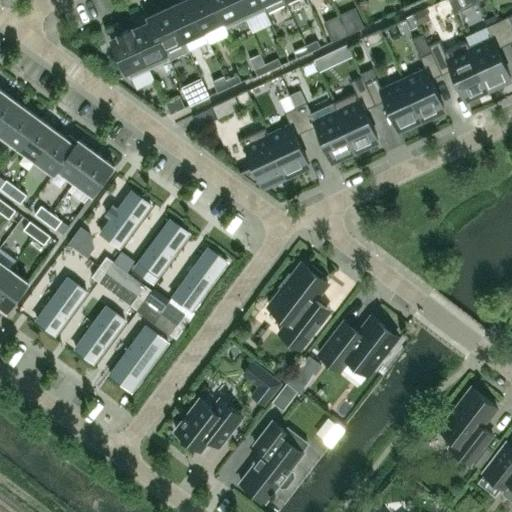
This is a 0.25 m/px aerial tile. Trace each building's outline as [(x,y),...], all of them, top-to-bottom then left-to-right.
[(204,30),(189,0),(182,0),(169,6),(184,40),(204,30)] [(226,28),(213,0),(189,0),(204,30),(222,21),(225,28),(226,28)] [(246,19),(237,0),(213,0),(226,28),(246,19)] [(265,10),(261,0),(237,0),(246,19),(265,10)] [(266,12),(286,3),(284,0),(261,0),(265,10),(266,12)] [(184,40),(169,6),(149,15),(169,59),(170,59),(165,49),(184,40)] [(169,59),(149,15),(149,16),(151,20),(132,28),(132,27),(131,27),(150,68),(169,59)] [(511,21),(509,15),(498,20),(508,43),(511,41),(511,21)] [(400,36),(418,31),(415,20),(397,26),(400,36)] [(510,76),(497,48),(508,43),(498,20),(487,25),(492,36),(469,47),(488,87),(510,76)] [(360,28),(356,21),(345,26),(348,34),(360,28)] [(336,39),(348,34),(345,26),(333,32),(336,39)] [(150,68),(131,27),(119,33),(119,35),(111,38),(129,77),(150,68)] [(431,79),(442,74),(429,45),(423,33),(412,38),(426,67),(403,77),(422,117),(444,107),(431,79)] [(317,39),(305,45),(309,52),(321,46),(317,39)] [(488,87),(469,47),(466,40),(445,50),(440,40),(429,45),(442,74),(452,69),(465,97),(488,87)] [(297,57),(309,52),(305,45),(294,50),(297,57)] [(325,53),(313,59),(319,71),(327,67),(329,60),(325,53)] [(278,57),(266,63),(269,70),(281,64),(278,57)] [(254,68),(258,75),(269,70),(266,63),(254,68)] [(238,74),(226,79),(230,86),(241,81),(238,74)] [(226,79),(224,75),(213,80),(218,92),(230,86),(226,79)] [(375,104),(365,82),(362,75),(351,80),(356,91),(334,101),(337,108),(355,148),(378,138),(365,109),(375,104)] [(422,117),(403,77),(381,87),(376,76),(365,82),(375,104),(386,99),(399,128),(422,117)] [(247,89),(235,95),(241,107),(253,101),(247,89)] [(355,148),(337,108),(334,101),(311,112),(300,89),(290,94),(296,107),(306,130),(317,125),(332,158),(355,148)] [(0,132),(2,134),(23,105),(6,92),(0,99),(0,132)] [(187,97),(190,104),(202,99),(199,92),(187,97)] [(241,107),(235,95),(235,94),(211,106),(217,118),(241,107)] [(180,95),(173,98),(178,110),(185,107),(180,95)] [(178,110),(173,98),(165,102),(171,113),(178,110)] [(20,147),(41,118),(23,105),(2,134),(20,147)] [(296,134),(306,130),(296,107),(285,112),(290,123),(267,133),(286,173),(309,163),(296,134)] [(37,160),(58,131),(41,118),(20,147),(37,160)] [(286,173),(267,133),(265,127),(242,137),(254,164),(240,171),(255,182),(262,179),(264,183),(286,173)] [(55,173),(58,168),(79,139),(78,138),(77,140),(69,134),(66,137),(58,131),(37,160),(55,173)] [(76,181),(97,152),(79,139),(58,168),(76,181)] [(114,165),(97,152),(76,181),(93,194),(114,165)] [(10,195),(17,186),(7,179),(0,188),(10,195)] [(27,194),(17,186),(10,195),(20,202),(27,194)] [(159,205),(135,187),(102,231),(126,249),(159,205)] [(16,209),(6,201),(0,209),(0,210),(9,218),(16,209)] [(45,221),(52,212),(42,205),(35,213),(45,221)] [(62,220),(52,212),(45,221),(55,228),(62,220)] [(197,235),(172,217),(139,261),(163,279),(197,235)] [(34,236),(41,227),(30,220),(24,228),(34,236)] [(51,235),(41,227),(34,236),(44,243),(51,235)] [(235,261),(211,244),(173,295),(197,312),(235,261)] [(0,283),(11,268),(0,259),(0,283)] [(330,309),(316,298),(316,297),(328,281),(321,276),(323,273),(312,264),(310,268),(302,262),(293,275),(289,272),(279,285),(282,288),(269,305),(288,320),(279,331),(300,348),(330,309)] [(29,281),(11,268),(0,283),(0,304),(8,310),(29,281)] [(94,293),(69,275),(36,319),(60,337),(94,293)] [(131,324),(107,306),(74,350),(98,368),(131,324)] [(383,353),(396,336),(399,338),(400,338),(372,316),(360,331),(359,331),(345,320),(319,352),(340,369),(349,358),(368,372),(373,366),(376,369),(386,355),(383,353)] [(173,344),(147,325),(110,376),(135,395),(173,344)] [(309,354),(288,382),(298,390),(300,392),(322,364),(309,354)] [(264,404),(281,382),(268,372),(251,395),(264,404)] [(283,409),(298,390),(288,382),(287,381),(272,400),(283,409)] [(496,406),(472,386),(440,428),(455,439),(450,446),(471,462),(493,434),(482,425),(496,406)] [(179,437),(192,448),(195,444),(201,449),(209,438),(219,445),(242,415),(220,398),(213,407),(200,398),(187,415),(186,415),(182,419),(183,420),(176,429),(181,434),(179,437)] [(290,469),(303,452),(302,450),(308,442),(288,427),(286,430),(272,420),(255,443),(265,450),(242,481),(253,489),(253,494),(260,499),(262,501),(266,499),(278,483),(282,486),(286,486),(294,476),(293,472),(290,469)] [(511,481),(511,445),(508,443),(507,442),(484,472),(505,488),(511,481)]
